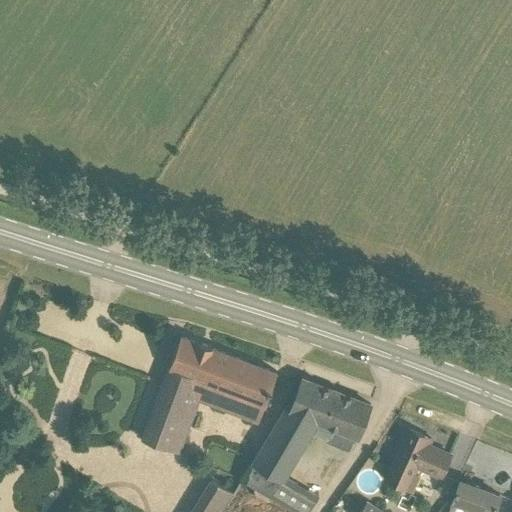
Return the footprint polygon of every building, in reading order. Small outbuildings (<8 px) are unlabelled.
[(277,372),(181,335),(142,439),(179,453),(200,398),(213,403),(213,405),(258,422),(277,372)] [(284,477),(310,433),(316,422),(324,425),(336,392),(302,379),(290,410),(285,408),(254,461),(284,477)] [(324,425),(316,422),(310,433),(331,441),(330,443),(349,451),(354,437),(358,438),(371,405),(336,392),(324,425)] [(451,454),(430,445),(432,439),(408,428),(386,479),(414,492),(414,491),(421,477),(418,475),(421,468),(441,477),(451,454)] [(284,477),(254,461),(242,482),(294,511),(309,511),(318,498),(284,477)] [(210,479),(188,511),(222,511),(233,494),(210,479)] [(493,511),(500,495),(460,480),(453,500),(448,511),(493,511)] [(380,511),(366,502),(358,511),(380,511)]
